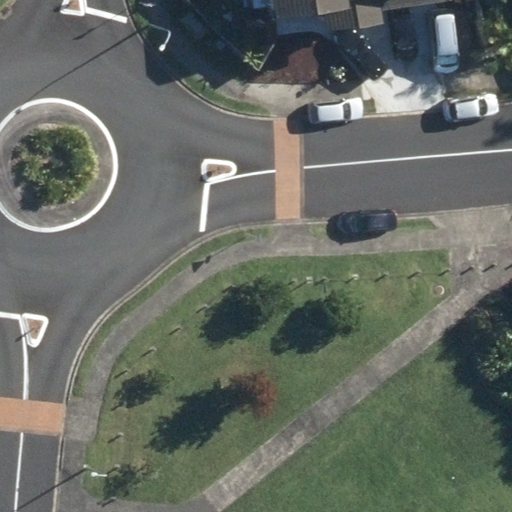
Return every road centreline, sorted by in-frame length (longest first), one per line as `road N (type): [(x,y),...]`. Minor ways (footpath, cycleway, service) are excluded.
road 1 (residential): [(511,149),(278,169)]
road 2 (residential): [(94,267),(27,401)]
road 3 (residential): [(278,169),(149,219)]
road 4 (residential): [(152,113),(278,169)]
